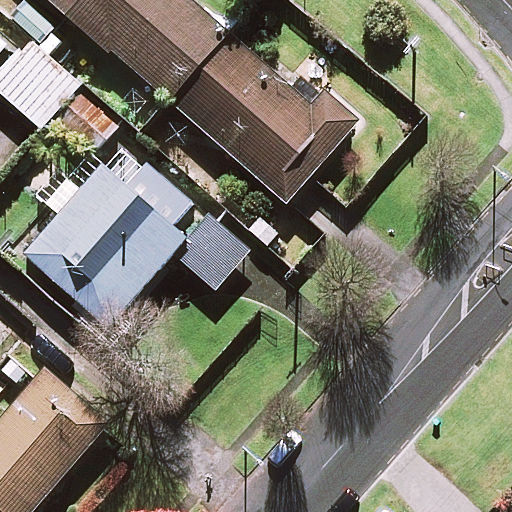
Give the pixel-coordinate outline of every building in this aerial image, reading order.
[(312,105),(192,0),(52,0),(288,205),(360,123),(324,92),(312,105)] [(79,86),(28,43),(0,75),(0,92),(42,129),(79,86)] [(46,206),(58,216),(24,254),(109,329),(173,258),(216,296),(252,255),(209,217),(187,241),(172,228),(194,204),(123,142),(102,166),(91,156),(46,206)] [(263,214),(248,229),(291,270),(315,245),(295,226),(286,236),(263,214)] [(32,511),(109,423),(47,370),(0,424),(0,511),(32,511)]
